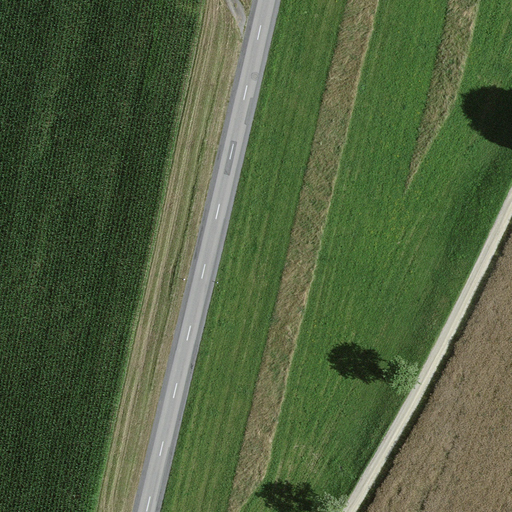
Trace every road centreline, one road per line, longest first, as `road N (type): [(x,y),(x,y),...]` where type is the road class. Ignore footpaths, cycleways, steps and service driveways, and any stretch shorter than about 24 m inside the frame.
road 1 (tertiary): [(266,0),(143,511)]
road 2 (track): [(511,201),(349,511)]
